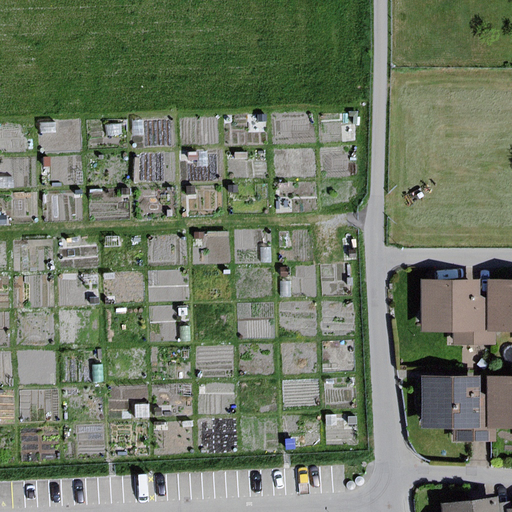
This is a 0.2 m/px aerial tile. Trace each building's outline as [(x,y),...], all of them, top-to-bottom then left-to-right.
[(511,275),(488,276),(488,296),(488,328),(511,327),(511,275)] [(468,276),(417,276),(417,328),(449,328),(469,328),(468,291),(468,276)] [(488,296),(468,291),(469,328),(469,342),(488,341),(488,328),(488,296)] [(469,342),(469,328),(449,328),(449,342),(469,342)] [(511,374),(489,375),(489,395),(490,426),(511,426),(511,374)] [(470,375),(418,375),(418,427),(450,427),(470,426),(470,390),(470,375)] [(489,395),(470,390),(470,426),(471,440),(490,440),(490,426),(489,395)] [(471,440),(470,426),(450,427),(450,441),(471,440)] [(490,494),(434,501),(434,511),(491,511),(491,502),(490,494)] [(507,511),(507,505),(506,500),(491,502),(491,511),(507,511)]
